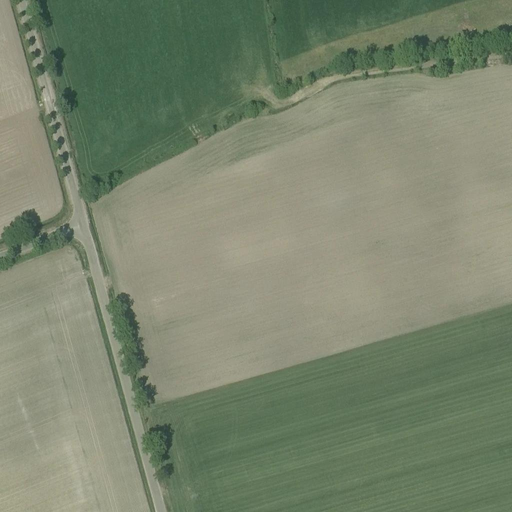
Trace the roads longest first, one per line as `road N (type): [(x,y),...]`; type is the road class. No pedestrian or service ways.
road 1 (unclassified): [(160,511),(81,224)]
road 2 (unclassified): [(81,224),(21,0)]
